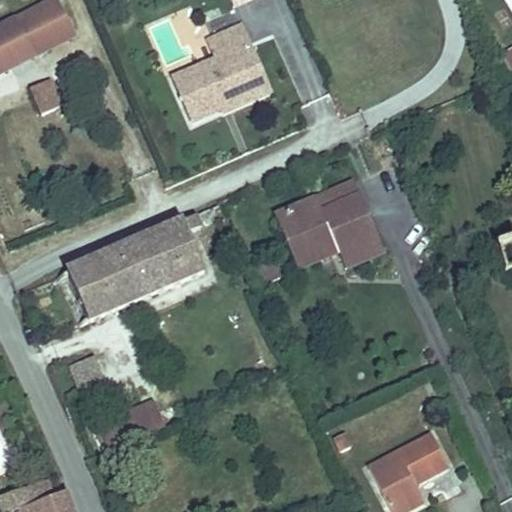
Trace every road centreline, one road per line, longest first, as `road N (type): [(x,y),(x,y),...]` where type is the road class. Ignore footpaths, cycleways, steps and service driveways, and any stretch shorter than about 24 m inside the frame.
road 1 (residential): [(0,304),(90,511)]
road 2 (unknown): [(353,128),(438,72),(453,52),(454,0)]
